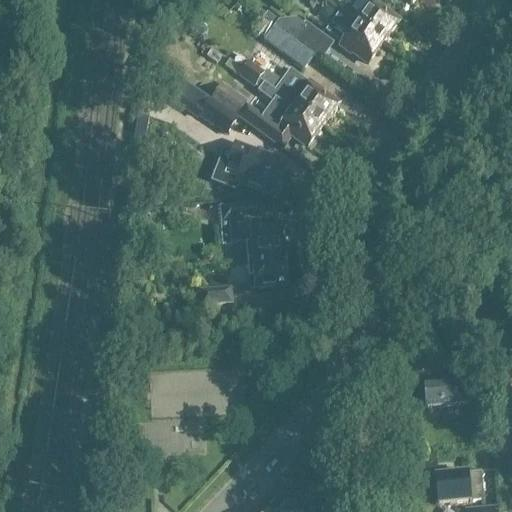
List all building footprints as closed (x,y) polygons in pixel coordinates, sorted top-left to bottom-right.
[(358,14),(351,23),(383,46),(398,25),(381,13),(383,11),(373,4),(363,18),(358,14)] [(383,46),(351,23),(341,16),(329,32),(344,43),(340,49),(350,56),(351,54),(368,66),(383,46)] [(292,43),(314,59),(320,64),(335,44),(306,24),(292,43)] [(314,59),(292,43),(274,30),(265,42),(306,71),(314,59)] [(160,94),(173,75),(155,61),(140,81),(139,89),(160,94)] [(248,67),(243,73),(257,83),(262,77),(248,67)] [(290,107),(321,130),(337,108),(320,96),(322,94),(291,72),(274,95),(290,107)] [(257,83),(243,73),(238,79),(252,90),(257,83)] [(211,102),(173,75),(160,94),(199,121),(201,118),(227,137),(238,122),(235,120),(211,102)] [(223,85),(211,102),(235,120),(247,103),(223,85)] [(321,130),(290,107),(285,114),(290,118),(279,132),(289,139),(290,137),(307,149),(321,130)] [(236,148),(229,165),(243,170),(237,184),(273,198),(284,169),(258,159),(259,157),(236,148)] [(250,263),(283,261),(282,242),(277,242),(276,232),(251,234),(250,222),(262,221),(261,207),(220,210),(223,246),(246,245),(246,247),(248,246),(250,263)] [(283,261),(250,263),(251,279),(249,279),(249,291),(256,291),(280,289),(280,279),(284,278),(283,261)] [(232,292),(200,294),(201,306),(233,304),(232,292)] [(468,383),(424,387),(426,410),(470,407),(468,383)] [(482,418),(469,419),(471,444),(484,443),(482,418)] [(438,493),(435,493),(436,504),(439,504),(439,507),(485,503),(482,474),(436,479),(438,493)] [(320,511),(319,499),(280,503),(271,511),(320,511)]
